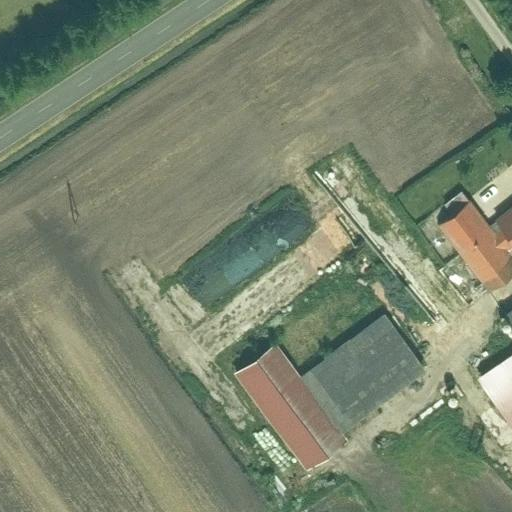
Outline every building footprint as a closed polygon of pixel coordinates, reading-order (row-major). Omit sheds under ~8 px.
[(472,198),(441,220),(489,286),(511,269),(511,198),(486,217),(472,198)] [(230,240),(236,269),(270,262),(264,233),(230,240)] [(511,428),(511,301),(502,308),(511,323),(511,360),(481,381),(511,428)] [(427,367),(385,312),(300,376),(343,431),(427,367)] [(348,439),(343,431),(300,376),(276,342),(234,372),(307,470),(348,439)]
